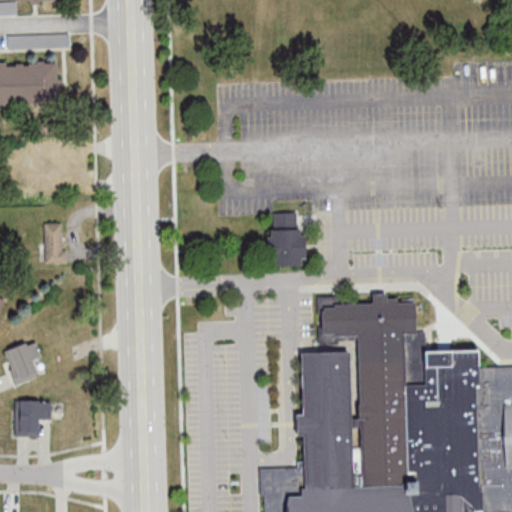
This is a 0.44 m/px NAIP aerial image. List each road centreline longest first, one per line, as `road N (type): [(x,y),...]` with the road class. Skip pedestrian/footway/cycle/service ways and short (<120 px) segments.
road 1 (secondary): [(146,511),(128,7)]
road 2 (residential): [(144,458),(76,461),(59,473),(77,484),(145,483)]
